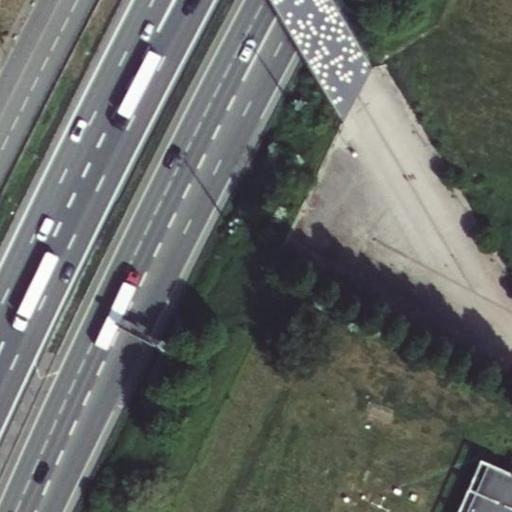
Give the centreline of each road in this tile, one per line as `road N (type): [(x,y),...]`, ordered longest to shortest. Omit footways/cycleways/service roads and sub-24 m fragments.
road 1 (trunk): [(196,0),(0,390)]
road 2 (trunk): [(116,317),(305,0)]
road 3 (trunk): [(155,0),(0,319)]
road 4 (trunk): [(116,317),(271,0)]
road 5 (trunk): [(26,511),(116,317)]
